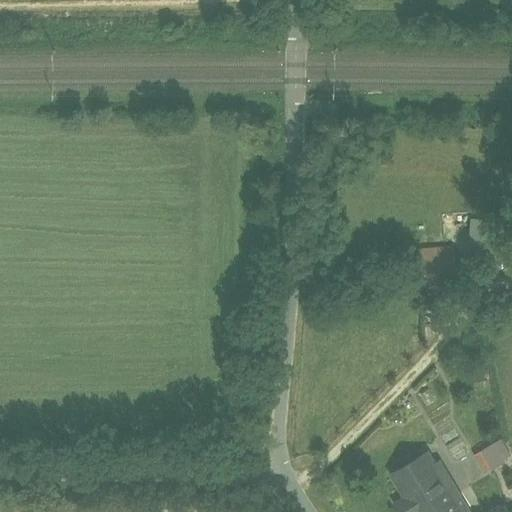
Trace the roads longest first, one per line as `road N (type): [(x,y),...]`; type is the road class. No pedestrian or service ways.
road 1 (residential): [(295,0),(292,257),(272,457)]
road 2 (track): [(295,495),(461,313),(511,281)]
road 3 (residential): [(0,477),(210,472),(272,457)]
